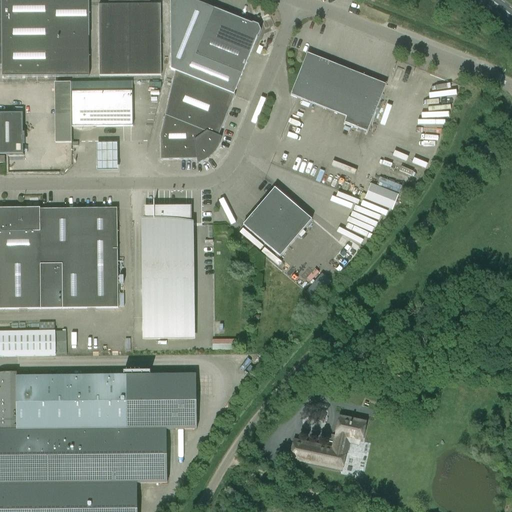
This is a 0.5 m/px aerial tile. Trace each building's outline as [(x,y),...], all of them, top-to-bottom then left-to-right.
[(0,0),(0,65),(2,65),(2,77),(89,77),(88,0),(0,0)] [(130,76),(129,0),(108,0),(108,5),(99,5),(99,76),(130,76)] [(129,0),(130,76),(161,76),(160,5),(150,5),(150,0),(129,0)] [(171,70),(175,72),(160,135),(161,160),(197,159),(197,164),(199,163),(201,163),(204,161),(205,161),(207,160),(209,158),(211,157),(212,155),(214,153),(215,152),(217,150),(218,148),(219,145),(220,142),(221,140),(221,138),(218,137),(234,96),(234,95),(242,75),(195,56),(214,9),(190,0),(170,0),(170,40),(171,70)] [(251,24),(214,9),(195,56),(242,75),(257,37),(258,36),(260,31),(258,26),(253,24),(251,24)] [(322,58),(321,60),(307,54),(290,96),(346,118),(344,124),(367,133),(386,85),(328,62),(328,60),(322,58)] [(71,92),(72,127),(133,127),(132,92),(71,92)] [(0,154),(23,154),(22,114),(0,113),(0,154)] [(116,171),(116,143),(95,143),(95,171),(116,171)] [(398,195),(371,184),(364,200),(392,211),(398,195)] [(280,257),(311,220),(274,189),(243,226),(280,257)] [(40,208),(0,208),(0,309),(117,309),(117,209),(40,209),(40,208)] [(191,208),(145,209),(145,222),(143,222),(144,339),(192,339),(191,208)] [(344,227),(350,230),(368,239),(376,224),(372,222),(369,229),(363,225),(351,218),(354,213),(352,212),(344,227)] [(313,284),(321,292),(331,282),(324,274),(313,284)] [(66,332),(55,332),(0,332),(0,356),(55,356),(55,343),(67,343),(66,332)] [(212,341),(213,350),(230,349),(230,346),(226,346),(226,341),(212,341)] [(375,363),(386,366),(387,360),(377,357),(375,363)] [(391,380),(411,387),(416,373),(395,367),(391,380)] [(0,511),(136,511),(136,484),(166,483),(165,430),(195,430),(195,375),(17,377),(17,373),(3,373),(0,373),(0,511)] [(290,459),(341,470),(348,439),(361,442),(365,423),(340,418),(332,449),(295,441),(290,459)]
